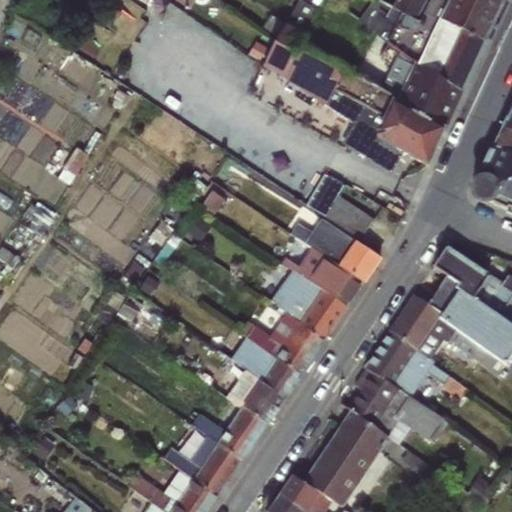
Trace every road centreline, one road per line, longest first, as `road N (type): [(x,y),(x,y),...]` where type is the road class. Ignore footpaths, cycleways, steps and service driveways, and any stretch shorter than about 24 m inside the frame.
road 1 (tertiary): [(433,201),(238,501)]
road 2 (tertiary): [(511,53),(433,201)]
